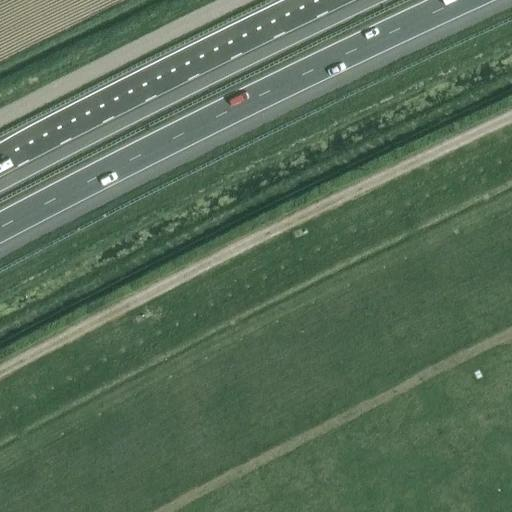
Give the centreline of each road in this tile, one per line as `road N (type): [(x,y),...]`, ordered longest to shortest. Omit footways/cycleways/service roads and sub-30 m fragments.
road 1 (motorway): [(0,226),(460,0)]
road 2 (motorway): [(362,0),(0,177)]
road 3 (unclassified): [(0,119),(239,0)]
